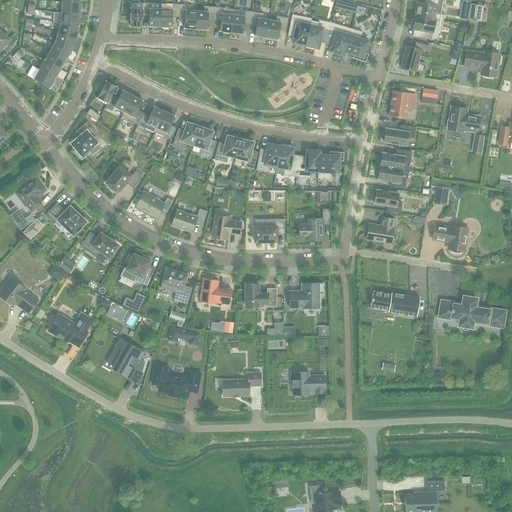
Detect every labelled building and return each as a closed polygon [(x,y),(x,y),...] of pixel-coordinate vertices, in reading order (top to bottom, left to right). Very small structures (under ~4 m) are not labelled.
[(337,0),(335,8),(345,10),(355,13),(355,12),(357,6),(347,3),(337,0)] [(440,14),(436,13),(437,0),(423,0),(423,3),(417,2),(415,16),(439,20),(440,14)] [(465,0),(462,0),(460,18),(467,19),(470,1),(465,0)] [(79,14),(80,3),(62,2),(61,13),(79,14)] [(131,2),(130,26),(142,26),(142,16),(142,8),(136,8),(136,3),(131,2)] [(142,3),(142,8),(142,16),(145,16),(148,16),(148,26),(160,27),(161,3),(150,3),(146,3),(142,3)] [(161,3),(160,27),(172,27),(172,17),(178,17),(179,4),(172,4),(161,3)] [(179,4),(178,17),(184,18),(184,28),(195,29),(197,11),(190,10),(191,5),(179,4)] [(481,21),(483,6),(476,5),(474,20),(481,21)] [(197,11),(195,29),(207,30),(208,20),(214,20),(215,7),(204,6),(203,11),(197,11)] [(357,6),(355,12),(363,15),(365,8),(357,6)] [(215,7),(214,20),(220,21),(219,31),(231,32),(233,14),(233,9),(215,7)] [(233,14),(231,32),(242,34),(244,24),(249,25),(250,25),(251,12),(251,11),(244,10),(244,16),(233,14)] [(251,12),(250,25),(252,25),(256,26),(254,36),(266,38),(269,20),(262,19),(263,13),(255,12),(251,11),(251,12)] [(79,25),(79,14),(61,13),(61,24),(79,25)] [(292,14),(287,36),(294,37),(293,39),(296,40),(296,43),(305,45),(311,18),(292,14)] [(269,20),(266,38),(277,40),(279,30),(286,31),(288,18),(276,16),(275,21),(269,20)] [(438,26),(439,20),(415,16),(414,18),(412,19),(411,20),(410,23),(411,25),(413,26),(412,29),(418,30),(417,37),(431,39),(433,25),(438,26)] [(310,25),(305,45),(309,46),(315,47),(316,44),(319,44),(319,42),(326,44),(331,22),(319,20),(317,27),(313,26),(310,25)] [(331,22),(326,44),(332,45),(331,47),(334,48),(333,52),(338,54),(343,55),(344,51),(351,28),(346,27),(331,22)] [(75,38),(79,25),(61,24),(58,33),(75,38)] [(351,28),(344,51),(353,54),(352,58),(366,62),(368,53),(364,52),(368,41),(360,38),(362,32),(351,28)] [(0,31),(0,49),(5,44),(10,48),(18,38),(13,34),(9,39),(0,31)] [(71,50),(75,38),(58,33),(55,41),(71,50)] [(65,60),(71,50),(55,41),(50,51),(65,60)] [(414,48),(406,46),(400,67),(415,72),(421,50),(427,52),(429,46),(415,42),(414,48)] [(453,48),(450,58),(456,60),(459,50),(453,48)] [(19,50),(15,53),(20,58),(23,55),(19,50)] [(60,69),(65,60),(50,51),(44,60),(60,69)] [(484,75),(484,76),(492,78),(492,76),(496,77),(498,63),(499,64),(501,56),(499,56),(499,54),(484,52),(484,53),(466,51),(464,66),(481,69),(481,74),(484,75)] [(15,53),(11,57),(16,62),(20,58),(15,53)] [(54,79),(60,69),(44,60),(39,70),(54,79)] [(31,65),(27,73),(34,77),(33,79),(49,88),(54,79),(39,70),(31,65)] [(106,81),(97,97),(107,103),(111,95),(116,86),(106,81)] [(423,88),(421,95),(436,98),(437,90),(423,88)] [(107,103),(105,107),(108,109),(112,111),(114,107),(123,112),(132,95),(122,90),(117,99),(114,97),(111,95),(107,103)] [(413,109),(415,94),(393,91),(389,116),(406,118),(407,108),(413,109)] [(123,112),(121,116),(137,125),(143,113),(138,110),(142,101),(132,95),(123,112)] [(143,113),(137,125),(154,132),(164,111),(153,106),(149,115),(143,113)] [(465,114),(466,109),(451,106),(449,120),(447,119),(446,127),(448,127),(448,129),(463,131),(463,130),(477,132),(479,117),(465,114)] [(86,113),(96,121),(97,121),(100,116),(90,108),(86,113)] [(164,111),(154,132),(170,140),(176,127),(170,125),(174,116),(164,111)] [(432,112),(430,125),(438,126),(440,114),(432,112)] [(114,127),(120,130),(125,121),(120,118),(114,127)] [(76,149),(73,151),(81,160),(90,152),(88,150),(97,143),(91,135),(95,131),(87,121),(75,131),(79,136),(72,142),(75,146),(74,147),(76,149)] [(194,145),(200,125),(192,122),(192,124),(187,123),(183,134),(177,132),(172,145),(184,149),(186,142),(194,145)] [(511,142),(511,122),(509,122),(508,127),(501,126),(498,144),(506,145),(510,145),(511,142)] [(208,130),(208,128),(200,125),(194,145),(201,147),(199,154),(210,158),(215,144),(209,142),(212,131),(208,130)] [(385,134),(383,133),(382,139),(384,140),(384,142),(406,145),(407,137),(413,138),(415,127),(400,125),(399,131),(386,128),(385,134)] [(235,157),(240,137),(232,135),(232,137),(227,136),(224,147),(218,145),(214,159),(226,162),(228,155),(235,157)] [(483,136),(475,135),(472,152),(480,153),(483,136)] [(248,141),(249,139),(240,137),(235,157),(242,159),(241,166),(253,169),(256,155),(250,153),(253,142),(248,141)] [(277,166),(280,146),(270,144),(270,148),(267,147),(266,149),(260,148),(256,170),(268,172),(269,165),(277,166)] [(296,177),(299,155),(292,154),(292,152),(289,151),(290,147),(280,146),(277,166),(284,168),(283,175),(296,177)] [(168,147),(165,154),(172,156),(175,150),(168,147)] [(379,158),(378,164),(380,164),(380,166),(402,170),(408,171),(411,152),(396,149),(395,155),(382,153),(381,158),(379,158)] [(299,155),(296,177),(310,178),(310,171),(318,171),(319,154),(320,150),(309,150),(309,154),(306,154),(306,156),(299,155)] [(318,171),(317,178),(330,179),(330,172),(338,172),(339,160),(343,161),(343,152),(329,151),(329,155),(319,154),(318,171)] [(377,167),(376,173),(379,173),(378,179),(391,181),(390,186),(404,189),(405,178),(407,178),(408,171),(402,170),(380,166),(380,167),(377,167)] [(425,166),(424,173),(431,174),(432,167),(425,166)] [(109,186),(108,187),(113,191),(114,190),(117,193),(126,182),(133,188),(143,176),(136,170),(131,176),(119,167),(106,183),(109,186)] [(177,172),(174,178),(181,182),(184,177),(177,172)] [(28,182),(27,181),(26,181),(21,184),(21,186),(22,187),(15,192),(25,206),(26,205),(31,212),(42,204),(37,199),(39,195),(46,190),(36,177),(28,182)] [(217,177),(215,187),(227,188),(229,180),(217,177)] [(446,205),(448,188),(449,185),(437,183),(434,203),(446,205)] [(457,184),(450,188),(455,197),(463,192),(457,184)] [(231,190),(231,198),(244,199),(245,192),(231,190)] [(396,217),(396,212),(400,213),(401,202),(397,202),(398,193),(376,190),(376,192),(373,191),(372,197),(375,198),(374,203),(387,205),(386,211),(389,211),(388,215),(396,217)] [(328,191),(318,191),(318,200),(328,200),(328,191)] [(144,192),(135,206),(156,218),(161,209),(166,212),(173,201),(167,198),(164,204),(144,192)] [(56,204),(45,215),(54,223),(57,220),(73,235),(86,222),(70,206),(64,212),(56,204)] [(196,216),(176,210),(171,225),(192,232),(195,223),(202,226),(207,211),(199,209),(196,216)] [(307,237),(307,241),(323,241),(322,225),(330,225),(330,209),(322,209),(322,218),(307,218),(307,223),(298,224),(298,237),(307,237)] [(214,215),(211,237),(227,239),(228,234),(239,235),(241,222),(230,220),(230,217),(214,215)] [(416,216),(413,217),(420,226),(424,222),(425,217),(416,216)] [(381,245),(382,244),(383,242),(391,244),(394,228),(393,227),(394,219),(382,217),(380,225),(368,223),(366,240),(375,241),(375,243),(375,244),(381,245)] [(254,219),(254,242),(277,242),(277,235),(285,234),(284,218),(269,219),(254,219)] [(29,225),(22,232),(29,239),(36,232),(29,225)] [(446,241),(449,241),(448,249),(452,249),(451,252),(459,253),(460,251),(464,251),(466,238),(468,239),(469,231),(467,230),(467,229),(451,226),(451,228),(434,225),(432,239),(446,241)] [(99,250),(109,257),(118,245),(107,238),(107,237),(102,234),(101,233),(97,238),(90,233),(81,246),(95,256),(99,250)] [(127,262),(121,276),(133,282),(135,279),(146,284),(152,272),(146,269),(149,261),(148,261),(149,258),(143,255),(141,258),(134,254),(133,255),(129,254),(125,261),(127,262)] [(46,259),(41,265),(56,277),(61,270),(46,259)] [(62,260),(59,266),(69,273),(73,267),(62,260)] [(184,286),(187,275),(166,268),(161,283),(162,283),(161,287),(176,292),(174,300),(186,303),(191,288),(184,286)] [(10,277),(0,290),(0,296),(13,306),(15,303),(28,313),(38,300),(25,290),(25,289),(10,277)] [(217,287),(218,281),(202,279),(199,301),(215,303),(215,302),(229,304),(231,289),(217,287)] [(323,292),(322,283),(302,283),(302,291),(289,291),(289,307),(302,307),(302,308),(319,308),(319,293),(323,292)] [(258,293),(258,284),(245,284),(245,306),(258,306),(258,303),(267,303),(267,306),(276,306),(276,288),(267,288),(267,293),(258,293)] [(392,293),(391,294),(373,291),(370,307),(389,310),(389,312),(416,316),(419,297),(392,293)] [(136,293),(130,308),(137,312),(144,297),(136,293)] [(474,299),(474,297),(465,296),(465,298),(463,298),(462,304),(441,301),(439,317),(459,320),(459,326),(461,326),(461,328),(463,330),(466,331),(468,330),(469,327),(472,328),(472,322),(499,326),(502,311),(475,306),(476,300),(474,299)] [(103,298),(98,305),(103,308),(107,301),(103,298)] [(109,306),(106,314),(113,318),(117,310),(109,306)] [(169,318),(183,322),(185,315),(171,311),(169,318)] [(53,319),(51,320),(50,322),(50,324),(51,326),(48,331),(67,342),(68,341),(78,347),(88,332),(86,331),(93,320),(81,312),(74,323),(58,313),(55,318),(53,319)] [(224,322),(223,332),(231,333),(233,323),(224,322)] [(171,327),(168,340),(177,341),(178,338),(189,340),(188,343),(197,345),(199,332),(171,327)] [(283,337),(295,336),(295,327),(283,327),(283,337)] [(119,339),(106,362),(115,367),(113,369),(129,378),(135,369),(141,373),(144,362),(140,360),(144,352),(119,339)] [(155,365),(152,384),(160,385),(159,391),(169,393),(169,395),(177,396),(177,394),(187,396),(188,390),(197,392),(200,373),(188,371),(187,377),(166,374),(168,367),(155,365)] [(222,380),(223,396),(249,396),(249,386),(261,385),(260,372),(248,373),(248,379),(222,380)] [(293,387),(293,395),(309,394),(309,390),(315,390),(325,390),(324,375),(315,376),(308,376),(308,372),(293,372),(293,380),(291,380),(292,387),(293,387)] [(441,372),(432,372),(432,383),(441,383),(441,372)] [(470,476),(460,476),(460,484),(471,484),(470,476)] [(426,493),(404,493),(404,495),(405,495),(405,511),(428,511),(435,510),(434,511),(436,511),(436,494),(436,493),(435,493),(435,490),(444,490),(444,480),(426,481),(426,493)] [(333,511),(333,510),(337,509),(336,506),(341,505),(340,491),(319,493),(319,485),(309,486),(311,503),(314,503),(314,511),(333,511)]
